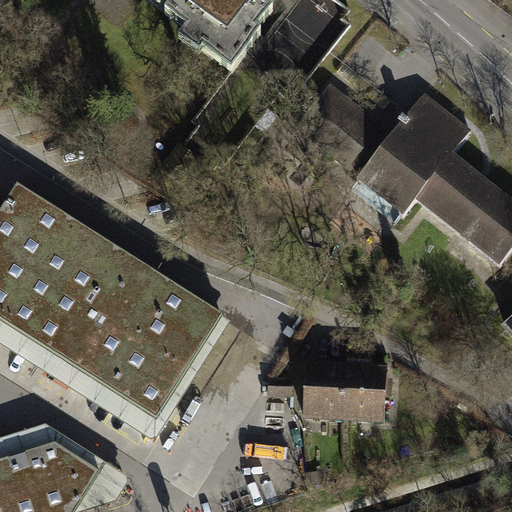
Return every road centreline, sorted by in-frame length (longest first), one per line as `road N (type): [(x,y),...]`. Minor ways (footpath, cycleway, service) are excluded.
road 1 (residential): [(0,135),(156,234),(319,311),(511,418)]
road 2 (primary): [(419,0),(511,84)]
